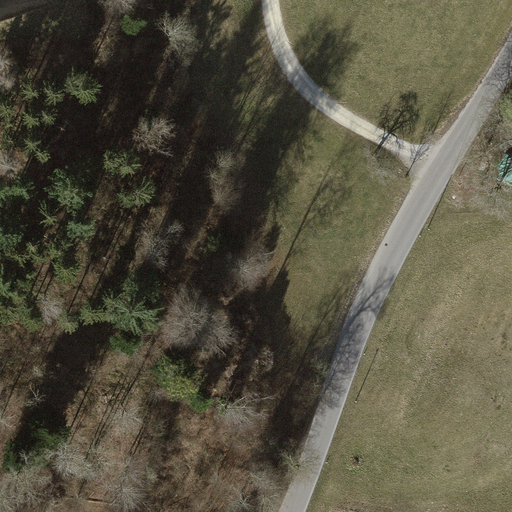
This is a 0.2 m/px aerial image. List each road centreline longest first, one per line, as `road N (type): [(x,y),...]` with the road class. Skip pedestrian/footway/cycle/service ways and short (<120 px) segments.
road 1 (unclassified): [(292,511),(381,279),(439,168),(511,56)]
road 2 (track): [(439,168),(311,90),(286,57),(270,0)]
